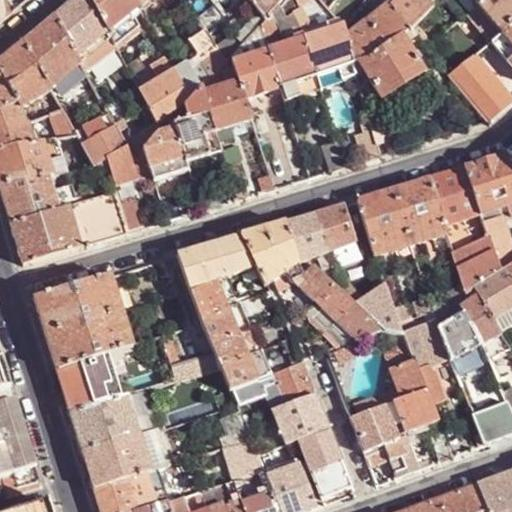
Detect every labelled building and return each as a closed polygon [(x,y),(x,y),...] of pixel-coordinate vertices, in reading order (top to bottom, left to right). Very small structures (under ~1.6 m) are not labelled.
[(10,16),(6,0),(0,0),(0,7),(3,22),(10,16)] [(78,62),(109,35),(88,0),(77,0),(67,9),(54,19),(78,62)] [(132,17),(139,11),(133,0),(88,0),(109,35),(132,17)] [(133,0),(139,11),(152,0),(133,0)] [(246,0),(220,0),(231,14),(248,2),(246,0)] [(246,0),(248,2),(263,21),(281,2),(279,0),(246,0)] [(259,26),(262,36),(277,20),(288,8),(286,2),(284,0),(282,0),(281,2),(263,21),(259,26)] [(284,0),(286,2),(287,0),(295,0),(296,2),(300,11),(291,14),(297,25),(306,21),(300,7),(307,0),(284,0)] [(422,0),(396,0),(388,9),(409,32),(431,8),(422,0)] [(477,8),(469,0),(454,0),(468,16),(477,8)] [(487,0),(469,0),(477,8),(487,0)] [(511,0),(487,0),(477,8),(501,35),(511,26),(511,0)] [(343,38),(351,65),(357,63),(400,37),(409,32),(388,9),(387,6),(343,38)] [(304,39),(299,30),(297,25),(291,14),(288,8),(277,20),(285,45),(304,39)] [(117,49),(118,51),(142,31),(132,17),(109,35),(117,49)] [(50,91),(80,66),(78,62),(54,19),(43,28),(23,45),(50,91)] [(241,46),(250,37),(234,20),(225,27),(232,36),(241,46)] [(511,26),(501,35),(511,47),(511,26)] [(195,58),(172,73),(186,100),(186,101),(200,88),(224,63),(215,47),(202,27),(183,40),(195,58)] [(316,78),(352,66),(351,65),(343,38),(341,29),(340,28),(304,39),(316,78)] [(415,40),(409,32),(400,37),(405,46),(415,40)] [(80,66),(85,74),(117,49),(109,35),(78,62),(80,66)] [(511,47),(501,35),(493,43),(491,45),(497,53),(511,69),(511,47)] [(241,46),(232,36),(215,47),(224,63),(228,59),(241,46)] [(381,100),(422,74),(405,46),(400,37),(357,63),(381,100)] [(316,78),(304,39),(285,45),(267,51),(279,90),(294,85),(316,78)] [(0,75),(23,109),(50,93),(50,91),(23,45),(4,61),(0,64),(0,75)] [(267,51),(230,63),(232,71),(236,83),(243,102),(279,90),(267,51)] [(116,64),(123,61),(119,53),(112,56),(116,64)] [(172,73),(164,57),(148,66),(158,83),(172,73)] [(511,105),(511,102),(474,59),(462,68),(449,79),(487,127),(511,105)] [(236,83),(232,71),(221,75),(225,87),(236,83)] [(158,83),(142,94),(155,118),(156,119),(186,100),(172,73),(158,83)] [(0,115),(23,109),(0,75),(0,115)] [(299,99),(320,92),(316,78),(294,85),(299,99)] [(215,134),(250,123),(243,102),(236,83),(225,87),(202,94),(215,134)] [(299,99),(294,85),(279,90),(284,104),(299,99)] [(209,157),(221,153),(215,134),(202,94),(200,88),(186,101),(183,105),(187,118),(173,123),(173,126),(185,161),(186,164),(209,157)] [(120,102),(104,109),(110,120),(113,126),(128,118),(120,102)] [(0,115),(0,152),(35,146),(29,123),(28,123),(23,109),(0,115)] [(52,117),(60,142),(69,140),(77,139),(62,113),(52,117)] [(125,146),(134,163),(142,152),(157,133),(162,130),(161,130),(160,126),(156,119),(155,118),(143,132),(125,146)] [(78,140),(95,170),(106,167),(112,187),(138,179),(138,181),(151,177),(149,172),(142,152),(134,163),(125,146),(113,126),(110,120),(78,140)] [(370,125),(370,123),(360,127),(362,134),(354,136),(362,165),(367,163),(380,159),(377,148),(373,139),(370,125)] [(379,123),(370,125),(373,139),(377,148),(386,144),(379,123)] [(151,177),(153,184),(189,172),(186,164),(185,161),(173,126),(161,130),(162,130),(157,133),(142,152),(149,172),(151,177)] [(67,175),(57,142),(42,145),(54,177),(67,175)] [(344,170),(335,143),(322,148),(331,174),(344,170)] [(54,177),(42,145),(35,146),(0,152),(0,186),(49,178),(54,177)] [(483,165),(464,171),(479,217),(479,218),(498,212),(505,210),(511,207),(511,168),(504,158),(483,165)] [(442,230),(479,217),(464,171),(448,175),(428,181),(442,230)] [(273,192),(268,177),(257,180),(262,196),(273,192)] [(0,194),(10,227),(59,213),(49,178),(0,186),(0,194)] [(211,180),(193,186),(199,206),(202,214),(220,208),(211,180)] [(410,249),(444,238),(443,234),(442,230),(428,181),(413,186),(394,192),(410,249)] [(248,199),(244,184),(232,187),(238,203),(248,199)] [(396,253),(410,249),(394,192),(375,198),(357,203),(374,260),(391,255),(396,253)] [(115,196),(68,210),(80,251),(128,236),(118,205),(115,196)] [(118,205),(128,236),(142,232),(133,202),(118,205)] [(330,212),(315,217),(327,253),(336,250),(355,243),(344,207),(330,212)] [(80,251),(68,210),(59,213),(10,227),(22,269),(80,251)] [(498,212),(479,218),(481,222),(486,241),(498,277),(511,268),(511,251),(510,252),(498,212)] [(299,221),(286,225),(299,264),(327,253),(315,217),(299,221)] [(481,222),(465,229),(470,248),(486,241),(481,222)] [(263,232),(241,238),(255,269),(265,288),(268,285),(273,282),(284,273),(299,264),(286,225),(263,232)] [(465,229),(443,234),(444,238),(449,257),(470,248),(465,229)] [(178,258),(192,296),(215,285),(227,281),(255,269),(241,238),(178,258)] [(498,277),(486,241),(470,248),(449,257),(456,283),(461,300),(468,295),(498,277)] [(355,243),(336,250),(342,267),(361,260),(355,243)] [(410,249),(396,253),(399,266),(413,261),(410,249)] [(391,255),(374,260),(377,272),(394,267),(391,255)] [(318,265),(303,279),(299,264),(284,273),(293,282),(292,284),(294,285),(298,290),(301,288),(316,303),(320,308),(339,326),(355,343),(361,342),(375,337),(385,332),(359,305),(343,289),(338,284),(318,265)] [(511,268),(498,277),(511,296),(511,268)] [(284,273),(273,282),(279,293),(294,285),(292,284),(293,282),(284,273)] [(511,296),(498,277),(468,295),(472,301),(489,328),(511,313),(511,296)] [(34,301),(57,375),(100,360),(117,355),(132,349),(110,279),(34,301)] [(226,308),(236,304),(227,281),(215,285),(226,308)] [(440,296),(444,311),(453,306),(461,300),(456,283),(440,296)] [(359,305),(365,302),(349,284),(343,289),(359,305)] [(256,381),(257,380),(247,356),(236,333),(226,308),(215,285),(192,296),(201,325),(210,343),(215,354),(218,363),(221,368),(231,390),(256,381)] [(365,302),(359,305),(385,332),(387,334),(400,341),(394,330),(389,314),(381,289),(365,302)] [(423,299),(406,307),(413,321),(418,318),(427,314),(425,306),(423,299)] [(472,301),(455,311),(456,315),(477,350),(497,341),(496,338),(489,328),(472,301)] [(320,308),(316,303),(301,314),(306,320),(307,318),(322,332),(319,335),(336,350),(355,344),(355,343),(339,326),(320,308)] [(437,303),(425,306),(427,314),(429,321),(441,314),(437,303)] [(236,304),(226,308),(236,333),(248,328),(236,304)] [(401,308),(389,314),(394,330),(408,323),(409,323),(401,308)] [(511,313),(489,328),(496,338),(511,328),(511,313)] [(429,321),(427,314),(418,318),(423,329),(431,325),(429,321)] [(456,315),(433,330),(445,359),(447,362),(477,350),(456,315)] [(187,322),(178,320),(177,329),(186,330),(187,322)] [(427,366),(445,359),(433,330),(431,325),(423,329),(413,334),(408,323),(394,330),(400,341),(404,347),(411,363),(414,372),(427,366)] [(247,356),(258,352),(248,328),(236,333),(247,356)] [(385,332),(375,337),(379,348),(381,356),(404,347),(400,341),(387,334),(385,332)] [(173,337),(161,340),(167,358),(170,367),(170,368),(173,368),(181,365),(173,337)] [(497,341),(477,350),(483,361),(485,365),(507,356),(497,341)] [(388,372),(411,363),(404,347),(381,356),(388,372)] [(477,350),(447,362),(451,370),(453,374),(483,361),(477,350)] [(258,352),(247,356),(257,380),(269,376),(258,352)] [(0,354),(0,393),(12,390),(0,354)] [(181,365),(173,368),(178,382),(221,368),(218,363),(215,354),(181,365)] [(432,379),(451,370),(447,362),(445,359),(427,366),(428,370),(431,376),(432,379)] [(57,375),(71,417),(99,407),(97,400),(111,395),(107,382),(100,360),(57,375)] [(289,408),(315,398),(306,377),(301,364),(301,363),(274,374),(278,384),(289,408)] [(411,363),(388,372),(394,386),(401,402),(423,394),(419,384),(415,374),(414,372),(411,363)] [(167,386),(175,383),(173,378),(170,368),(170,367),(162,369),(167,386)] [(428,370),(415,374),(419,384),(423,394),(431,410),(444,405),(435,379),(432,380),(431,376),(428,370)] [(278,384),(274,374),(269,376),(257,380),(256,381),(260,392),(268,389),(278,384)] [(236,403),(261,393),(260,392),(256,381),(231,390),(236,403)] [(511,383),(498,388),(511,414),(511,383)] [(278,384),(268,389),(276,412),(289,408),(278,384)] [(377,393),(383,409),(385,409),(394,406),(401,402),(394,386),(377,393)] [(127,398),(140,436),(152,432),(158,430),(146,392),(127,398)] [(371,396),(349,404),(356,421),(383,409),(377,393),(371,396)] [(405,435),(436,422),(431,410),(423,394),(401,402),(394,406),(405,435)] [(140,436),(127,398),(99,407),(71,417),(82,455),(140,436)] [(321,413),(315,398),(289,408),(276,412),(273,414),(286,447),(291,446),(299,443),(328,432),(321,413)] [(16,405),(0,409),(0,481),(1,481),(37,469),(16,405)] [(511,437),(511,429),(500,407),(477,416),(472,417),(480,435),(484,446),(485,447),(504,441),(511,437)] [(351,422),(364,456),(379,449),(384,447),(398,441),(385,409),(383,409),(356,421),(351,422)] [(216,440),(220,451),(232,447),(253,441),(245,425),(239,410),(220,416),(226,436),(216,440)] [(140,436),(152,473),(165,469),(152,432),(140,436)] [(341,464),(328,432),(299,443),(312,475),(341,464)] [(440,465),(452,460),(440,432),(435,435),(437,439),(430,441),(440,465)] [(480,435),(473,438),(477,449),(484,446),(480,435)] [(82,455),(94,491),(148,474),(152,473),(140,436),(82,455)] [(417,466),(406,438),(398,441),(384,447),(388,456),(397,481),(420,472),(417,466)] [(241,481),(264,473),(259,457),(253,441),(232,447),(241,481)] [(383,459),(388,456),(384,447),(379,449),(383,459)] [(383,459),(379,449),(364,456),(367,465),(383,459)] [(420,472),(433,467),(431,462),(417,466),(420,472)] [(343,470),(341,464),(312,475),(322,501),(351,490),(343,470)] [(298,467),(267,479),(272,493),(279,511),(311,511),(316,510),(298,467)] [(7,499),(42,487),(37,469),(1,481),(7,499)] [(94,491),(100,511),(144,511),(158,507),(148,474),(94,491)] [(483,486),(476,488),(484,511),(511,511),(511,474),(501,479),(483,486)] [(202,494),(207,511),(240,499),(239,496),(234,484),(202,494)] [(411,511),(484,511),(476,488),(432,504),(411,511)] [(240,499),(242,504),(260,497),(259,495),(257,496),(255,490),(239,496),(240,499)] [(279,511),(272,493),(260,497),(242,504),(244,511),(279,511)] [(207,511),(244,511),(242,504),(240,499),(207,511)] [(170,511),(186,511),(183,500),(168,504),(170,511)]
